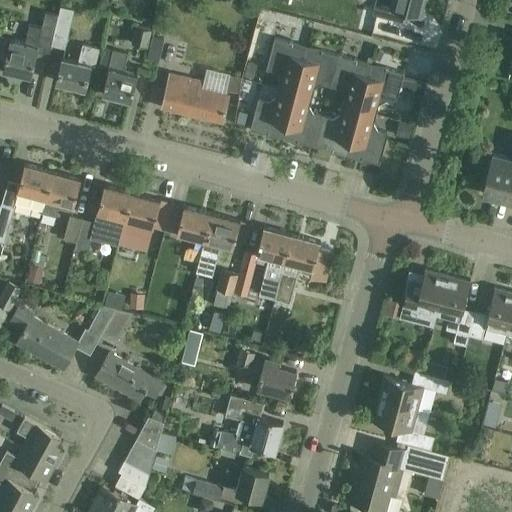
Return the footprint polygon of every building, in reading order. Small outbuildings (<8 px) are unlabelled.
[(375,0),(372,13),(383,16),(402,21),(406,9),(420,13),(423,0),(375,0)] [(35,58),(48,61),(49,55),(61,6),(46,2),(44,11),(33,8),(25,43),(11,39),(4,69),(31,75),(35,58)] [(74,9),(61,6),(49,55),(62,58),(74,9)] [(151,49),(154,36),(155,33),(141,30),(137,46),(151,49)] [(157,60),(162,38),(154,36),(151,49),(149,59),(157,60)] [(295,92),(307,48),(292,44),(293,42),(275,37),(266,68),(277,71),(280,78),(278,87),(295,92)] [(85,88),(91,65),(95,65),(100,47),(83,43),(78,62),(62,58),(57,81),(85,88)] [(331,85),(340,55),(322,50),(321,52),(307,48),(295,92),(312,96),(314,87),(322,83),(331,85)] [(113,50),(107,73),(103,92),(131,99),(138,74),(122,70),(126,53),(113,50)] [(359,109),(371,65),(356,61),(357,59),(340,55),(331,85),(340,88),(344,95),(342,104),(359,109)] [(386,69),(371,65),(359,109),(376,114),(379,104),(386,100),(396,103),(404,72),(386,67),(386,69)] [(170,73),(162,107),(223,121),(229,94),(202,87),(204,81),(170,73)] [(283,136),(295,92),(278,87),(275,96),(269,100),(259,98),(250,129),(268,133),(269,132),(283,136)] [(315,146),(323,115),(314,112),(309,105),(312,96),(295,92),(283,136),(298,139),(298,141),(315,146)] [(348,153),(359,109),(342,104),(340,113),(333,118),(323,115),(315,146),(332,151),(333,149),(348,153)] [(374,123),(376,114),(359,109),(348,153),(362,157),(362,158),(380,163),(388,132),(378,130),(374,123)] [(511,151),(510,159),(493,154),(483,193),(511,200),(511,151)] [(43,210),(53,171),(25,163),(14,203),(43,210)] [(53,171),(43,210),(42,212),(56,216),(59,207),(73,210),(74,206),(81,179),(53,171)] [(97,213),(96,217),(98,218),(108,228),(105,240),(120,243),(120,242),(120,241),(131,201),(133,192),(104,185),(100,201),(97,213)] [(165,230),(173,203),(161,200),(133,192),(120,242),(135,246),(140,224),(153,228),(154,227),(165,230)] [(0,239),(4,241),(15,207),(1,203),(0,207),(0,239)] [(173,203),(165,230),(177,233),(176,235),(197,240),(194,250),(189,248),(185,261),(187,261),(199,264),(213,213),(184,205),(173,203)] [(197,272),(200,273),(212,276),(220,246),(233,250),(241,220),(213,213),(199,264),(197,272)] [(76,242),(83,218),(70,215),(64,238),(76,242)] [(96,222),(83,218),(76,242),(74,249),(88,252),(96,222)] [(264,227),(257,254),(269,257),(260,295),(275,299),(292,234),(264,227)] [(334,251),(319,247),(320,241),(292,234),(275,299),(290,303),(300,265),(312,269),(311,276),(327,281),(334,251)] [(437,314),(448,275),(426,270),(427,267),(426,267),(424,275),(422,279),(410,276),(405,295),(400,316),(423,322),(426,311),(437,314)] [(234,293),(238,273),(223,269),(213,305),(229,309),(233,293),(234,293)] [(240,273),(235,292),(247,295),(252,276),(240,273)] [(463,307),(471,279),(470,279),(469,281),(448,275),(437,314),(437,316),(448,319),(446,328),(456,331),(447,362),(460,366),(469,334),(476,311),(463,307)] [(0,326),(21,288),(10,282),(0,300),(0,326)] [(469,334),(482,338),(485,328),(507,334),(511,315),(511,291),(496,288),(497,286),(495,285),(488,314),(476,311),(469,334)] [(76,346),(91,354),(101,336),(115,307),(102,304),(88,328),(88,329),(85,328),(78,341),(33,316),(36,312),(19,303),(10,320),(24,328),(17,341),(64,367),(76,346)] [(115,344),(133,312),(115,307),(101,336),(115,344)] [(498,358),(498,342),(480,342),(481,358),(498,358)] [(264,362),(254,359),(256,353),(241,348),(235,368),(248,372),(248,371),(260,374),(257,387),(290,396),(297,371),(279,366),(281,361),(265,357),(264,362)] [(156,396),(163,383),(166,378),(154,372),(153,375),(109,350),(96,374),(140,399),(145,390),(156,396)] [(430,411),(436,389),(447,392),(450,380),(415,370),(412,382),(383,375),(382,376),(384,376),(379,397),(418,408),(430,411)] [(260,415),(263,402),(231,394),(225,414),(241,419),(237,434),(222,429),(217,446),(251,456),(255,446),(275,451),(284,422),(260,415)] [(411,431),(418,408),(379,397),(373,419),(371,418),(371,420),(400,427),(396,440),(431,449),(434,437),(411,431)] [(0,412),(12,419),(16,412),(2,404),(0,407),(0,412)] [(156,449),(161,431),(164,422),(149,415),(136,438),(156,449)] [(61,436),(25,416),(17,430),(28,436),(23,446),(55,464),(64,448),(57,444),(61,436)] [(0,418),(0,436),(7,440),(15,426),(0,418)] [(156,449),(136,438),(131,449),(153,461),(156,449)] [(364,506),(385,511),(398,511),(402,498),(390,494),(398,466),(443,479),(450,455),(408,443),(406,449),(374,440),(370,456),(363,454),(359,470),(360,470),(357,481),(356,481),(350,500),(365,504),(364,506)] [(47,480),(55,464),(23,446),(17,455),(7,450),(0,461),(0,463),(36,483),(40,476),(47,480)] [(153,461),(131,449),(125,459),(150,473),(153,461)] [(451,455),(449,462),(461,465),(463,458),(451,455)] [(150,473),(125,459),(119,471),(122,473),(146,485),(150,473)] [(236,490),(243,492),(263,498),(270,472),(243,465),(229,462),(226,473),(240,477),(236,490)] [(32,490),(36,483),(0,463),(0,481),(3,483),(0,487),(0,493),(30,510),(39,494),(32,490)] [(485,464),(483,471),(495,474),(497,467),(485,464)] [(139,497),(146,485),(122,473),(115,484),(139,497)] [(193,491),(193,493),(220,500),(224,485),(197,478),(196,480),(185,476),(182,488),(193,491)] [(152,511),(156,507),(139,497),(136,503),(103,485),(88,511),(152,511)] [(454,488),(447,511),(472,511),(477,494),(454,488)] [(29,511),(30,510),(0,493),(0,511),(29,511)] [(477,494),(472,511),(496,511),(499,500),(477,494)] [(511,511),(511,503),(499,500),(496,511),(511,511)]
